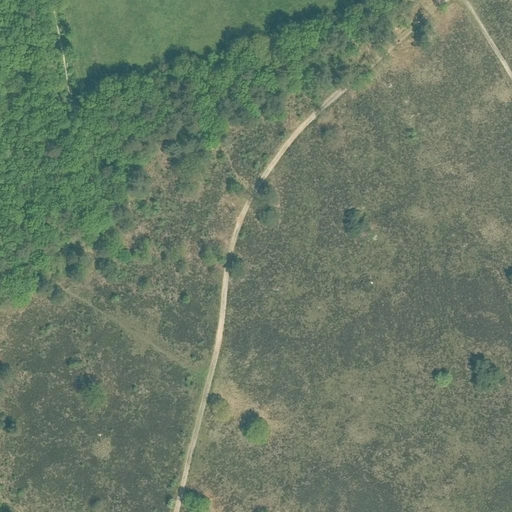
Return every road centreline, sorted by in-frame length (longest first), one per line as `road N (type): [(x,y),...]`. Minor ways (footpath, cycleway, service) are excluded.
road 1 (track): [(175,511),(213,364),(227,261),(254,190)]
road 2 (track): [(254,190),(311,117),(445,0)]
